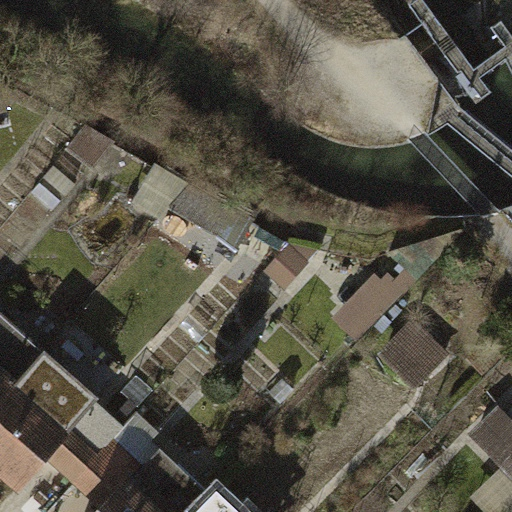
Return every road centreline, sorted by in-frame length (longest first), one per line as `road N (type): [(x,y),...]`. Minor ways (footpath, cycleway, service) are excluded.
road 1 (track): [(418,138),(273,0)]
road 2 (track): [(418,138),(511,243)]
